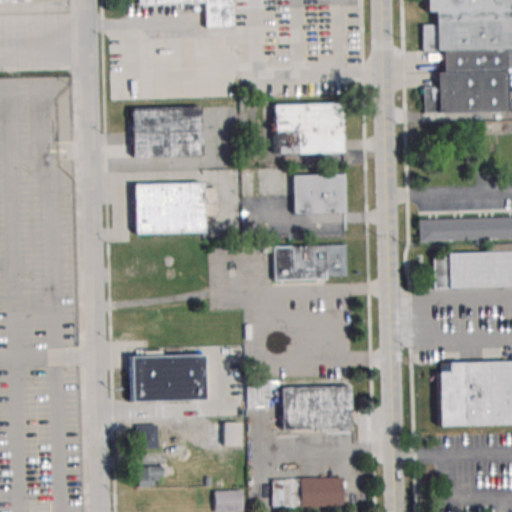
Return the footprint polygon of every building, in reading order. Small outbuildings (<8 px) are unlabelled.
[(232,0),(233,26),(203,27),(202,1),(139,3),(138,0),(232,0)] [(424,0),(425,14),(433,14),(433,24),(420,25),(420,52),(440,52),(441,71),(436,72),(436,85),(421,86),(421,114),(504,112),(503,47),(508,47),(506,0),(424,0)] [(338,102),(340,150),(273,153),(271,104),(338,102)] [(199,106),(200,154),(131,156),(130,108),(199,106)] [(290,175),(291,213),(344,212),(343,174),(290,175)] [(131,184),(132,232),(202,231),(202,216),(216,215),(215,187),(202,188),(202,182),(131,184)] [(511,218),(417,221),(418,243),(511,240),(511,218)] [(347,276),(345,244),(271,247),(272,280),(347,276)] [(185,246),(185,256),(176,256),(176,246),(185,246)] [(125,256),(126,269),(141,268),(141,276),(162,275),(162,265),(158,265),(157,248),(129,249),(130,256),(125,256)] [(432,258),(432,288),(511,286),(511,253),(447,255),(447,258),(432,258)] [(130,404),(203,402),(201,356),(129,358),(130,404)] [(511,362),(511,424),(437,427),(436,374),(446,374),(445,365),(511,362)] [(350,429),(348,388),(279,390),(280,431),(350,429)] [(239,424),(240,447),(222,447),(222,424),(239,424)] [(157,450),(156,426),(135,427),(135,433),(131,433),(132,441),(136,441),(136,451),(157,450)] [(161,467),(161,478),(158,478),(158,482),(152,483),(152,488),(136,488),(135,468),(161,467)] [(341,478),(342,507),(300,509),(299,480),(341,478)] [(241,491),(241,511),(213,511),(213,492),(241,491)]
